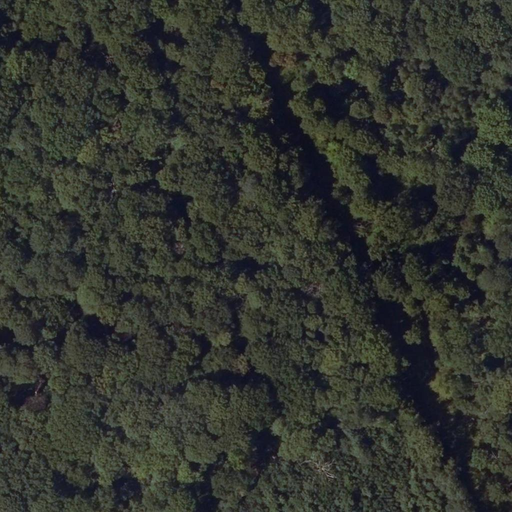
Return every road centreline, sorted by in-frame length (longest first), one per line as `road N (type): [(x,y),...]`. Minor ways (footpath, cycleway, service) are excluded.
road 1 (track): [(247,0),(495,511)]
road 2 (track): [(511,356),(140,511)]
